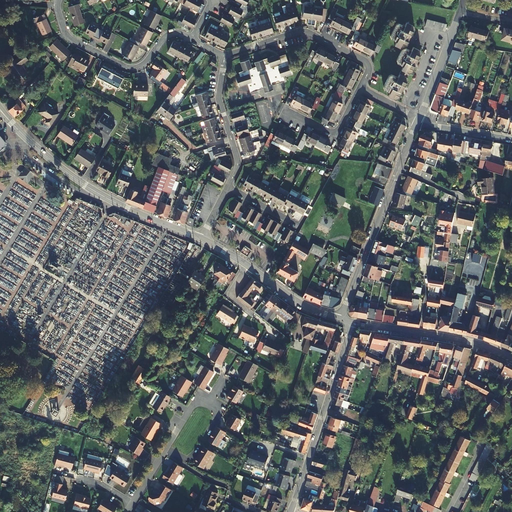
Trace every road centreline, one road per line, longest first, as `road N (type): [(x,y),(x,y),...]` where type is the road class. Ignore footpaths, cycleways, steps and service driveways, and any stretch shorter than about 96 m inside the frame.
road 1 (tertiary): [(200,238),(102,196),(0,109)]
road 2 (residential): [(338,318),(418,119)]
road 3 (residential): [(351,322),(289,511)]
road 4 (residential): [(359,88),(366,59),(302,30),(223,55)]
road 5 (residential): [(55,5),(71,39),(123,66),(146,63),(171,34),(193,40)]
road 6 (tertiary): [(511,358),(469,341),(351,322)]
road 7 (tertiary): [(338,318),(307,307),(200,238)]
road 8 (residential): [(164,448),(194,402),(217,404),(219,414),(186,461)]
